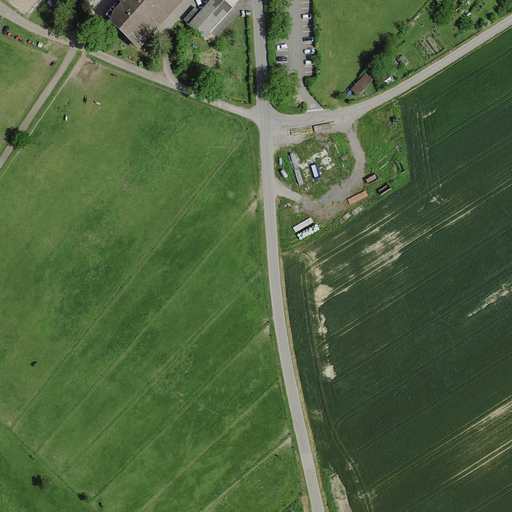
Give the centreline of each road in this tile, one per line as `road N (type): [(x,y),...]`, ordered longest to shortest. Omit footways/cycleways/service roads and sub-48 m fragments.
road 1 (unclassified): [(319,511),(278,306),(265,118)]
road 2 (track): [(0,6),(28,25),(265,118)]
road 3 (unclassified): [(265,118),(318,117),(382,98),(511,19)]
road 4 (track): [(79,44),(0,165)]
